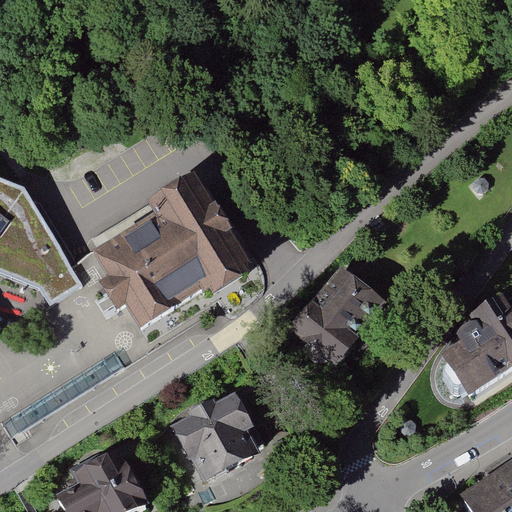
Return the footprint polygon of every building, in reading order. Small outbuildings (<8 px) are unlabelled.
[(141,353),(253,288),(193,186),(144,217),(158,240),(98,275),(113,300),(125,325),(141,353)] [(0,277),(41,292),(52,309),(82,291),(24,202),(0,192),(0,277)] [(344,273),(287,337),(332,377),(389,313),(344,273)] [(511,323),(504,310),(434,351),(470,411),(511,386),(511,323)] [(114,353),(1,423),(13,442),(126,372),(114,353)] [(226,394),(153,431),(183,492),(257,455),(226,394)] [(407,420),(403,422),(401,425),(400,430),(402,434),(406,436),(411,436),(415,434),(417,430),(417,426),(415,422),(411,420),(407,420)] [(64,492),(33,508),(35,511),(129,511),(101,454),(56,476),(64,492)] [(511,511),(511,469),(463,500),(469,511),(511,511)] [(324,476),(310,484),(320,502),(334,495),(324,476)]
